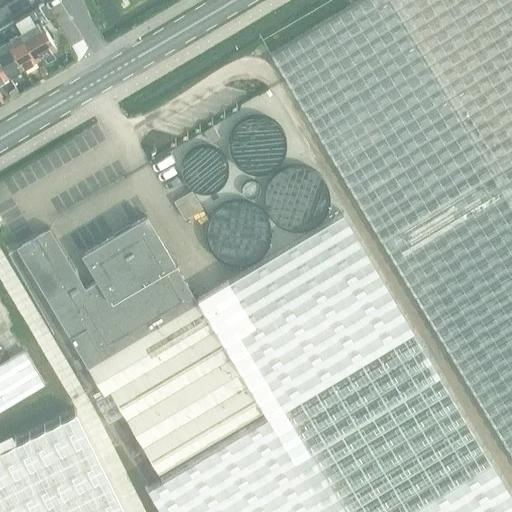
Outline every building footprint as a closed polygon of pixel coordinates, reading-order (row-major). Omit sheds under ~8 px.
[(14,0),(4,6),(9,14),(10,16),(31,4),(28,0),(14,0)] [(511,0),(356,0),(269,52),(358,205),(470,390),(511,459),(511,0)] [(4,6),(0,8),(0,18),(9,14),(4,6)] [(38,6),(13,21),(36,60),(56,48),(42,23),(47,20),(38,6)] [(13,21),(0,28),(0,29),(22,68),(36,60),(13,21)] [(0,29),(0,62),(8,76),(22,68),(0,29)] [(0,62),(0,80),(8,76),(0,62)] [(11,97),(12,97),(18,93),(15,87),(8,91),(11,97)] [(213,126),(204,131),(210,142),(219,137),(213,126)] [(65,234),(118,206),(109,189),(56,217),(65,234)] [(191,190),(173,201),(184,219),(202,209),(191,190)] [(94,402),(106,424),(123,414),(161,478),(148,486),(163,511),(511,511),(511,488),(495,461),(395,295),(344,211),(196,300),(86,367),(104,396),(94,402)] [(15,247),(86,367),(196,300),(146,215),(83,253),(98,280),(85,287),(48,227),(15,247)] [(0,365),(0,410),(44,384),(24,351),(0,365)] [(0,511),(126,511),(76,410),(0,447),(0,511)]
